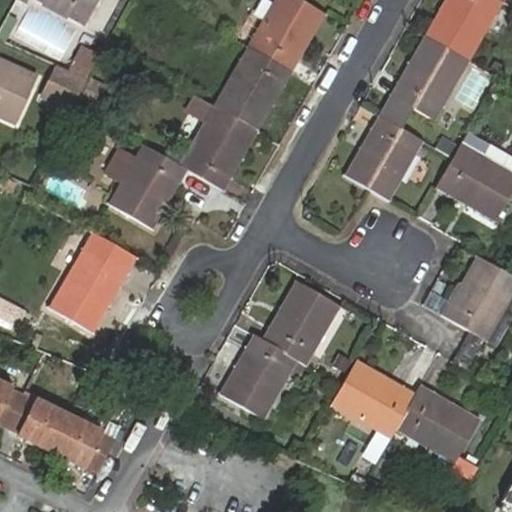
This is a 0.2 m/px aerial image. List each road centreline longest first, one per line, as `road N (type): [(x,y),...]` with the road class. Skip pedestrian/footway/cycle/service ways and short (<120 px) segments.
road 1 (residential): [(396,0),(270,222)]
road 2 (residential): [(245,267),(190,362),(156,343),(204,255)]
road 3 (residential): [(270,222),(342,261),(391,252)]
